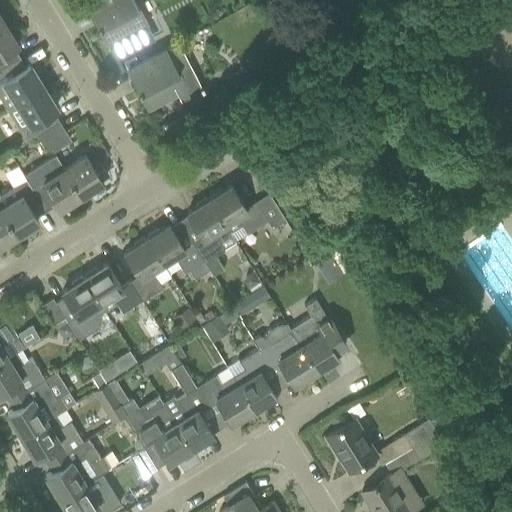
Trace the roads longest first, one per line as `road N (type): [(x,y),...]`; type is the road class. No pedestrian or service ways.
road 1 (residential): [(150,187),(34,0)]
road 2 (residential): [(0,279),(150,187)]
road 3 (residential): [(157,511),(278,437)]
